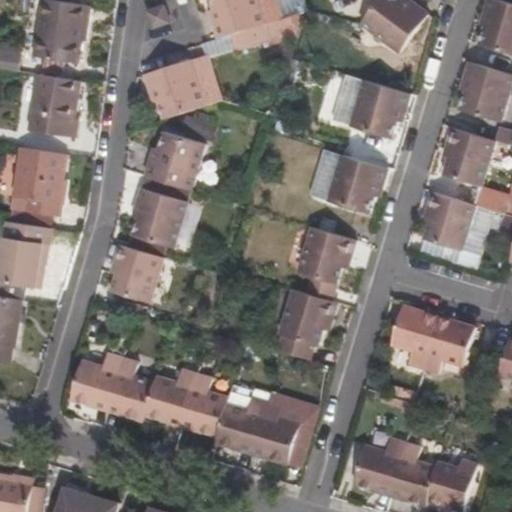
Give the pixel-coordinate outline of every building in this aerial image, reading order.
[(214,23),(219,40),(236,35),(263,26),(264,25),(256,0),(211,0),(214,8),(218,21),(214,23)] [(256,0),(264,25),(279,21),(272,0),(256,0)] [(397,53),(424,14),(415,6),(411,11),(402,3),(397,0),(383,0),(363,27),(397,53)] [(405,0),(403,0),(402,3),(411,11),(415,6),(405,0)] [(511,50),(511,2),(504,0),(483,0),(482,7),(488,9),(484,22),(478,41),(511,50)] [(92,15),(45,7),(37,67),(77,73),(80,48),(82,31),(90,32),(92,15)] [(478,20),(484,22),(488,9),(482,7),(478,20)] [(169,29),(164,11),(150,16),(154,34),(169,29)] [(263,26),(269,42),(301,32),(307,12),(279,21),(264,25),(263,26)] [(263,26),(236,35),(241,51),(269,42),(263,26)] [(87,48),(90,32),(82,31),(80,48),(87,48)] [(0,70),(20,72),(22,46),(0,44),(0,70)] [(511,83),(511,70),(468,57),(463,73),(469,75),(464,89),(459,105),(502,118),(511,83)] [(191,64),(207,108),(221,104),(206,58),(191,64)] [(161,103),(167,121),(207,108),(191,64),(191,63),(147,77),(152,91),(157,89),(161,103)] [(77,73),(37,67),(36,75),(76,82),(77,73)] [(469,75),(463,73),(459,87),(464,89),(469,75)] [(404,90),(366,81),(353,126),(394,138),(399,120),(403,109),(409,110),(410,104),(401,100),(404,90)] [(80,88),(39,82),(30,137),(76,143),(78,128),(75,128),(80,88)] [(156,105),(161,103),(157,89),(152,91),(156,105)] [(405,123),(409,110),(403,109),(399,120),(405,123)] [(483,184),(497,139),(450,125),(445,141),(452,144),(448,155),(442,174),(483,184)] [(152,162),(147,178),(194,191),(209,145),(168,133),(162,150),(159,164),(152,162)] [(441,153),(448,155),(452,144),(445,141),(441,153)] [(156,148),(152,162),(159,164),(162,150),(156,148)] [(67,161),(23,154),(14,216),(61,223),(63,213),(60,213),(63,190),(67,161)] [(390,170),(345,156),(331,203),(371,215),(376,197),(379,184),(386,186),(390,170)] [(379,184),(376,197),(382,199),(386,186),(379,184)] [(145,188),(140,204),(147,206),(143,219),(137,236),(177,248),(191,202),(145,188)] [(464,249),(477,204),(431,190),(426,206),(433,207),(429,220),(424,237),(464,249)] [(147,206),(140,204),(136,217),(143,219),(147,206)] [(423,218),(429,220),(433,207),(426,206),(423,218)] [(54,234),(8,227),(0,280),(0,286),(37,292),(43,251),(52,251),(54,234)] [(315,277),(311,293),(336,300),(345,268),(348,256),(354,258),(359,241),(315,228),(302,274),(315,277)] [(167,259),(123,246),(118,263),(124,264),(120,276),(116,292),(154,304),(167,259)] [(43,251),(37,292),(44,293),(52,251),(43,251)] [(348,256),(345,268),(352,269),(354,258),(348,256)] [(124,264),(118,263),(114,275),(120,276),(124,264)] [(311,293),(297,289),(284,335),(323,345),(328,327),(331,315),(337,317),(341,301),(336,300),(311,293)] [(28,306),(0,301),(0,364),(16,367),(17,353),(20,353),(28,306)] [(408,368),(424,372),(440,321),(403,310),(391,349),(412,354),(408,368)] [(331,315),(328,327),(333,328),(337,317),(331,315)] [(440,321),(424,372),(438,377),(443,363),(462,369),(474,331),(440,321)] [(511,342),(509,342),(499,378),(511,382),(511,342)] [(77,405),(112,415),(127,362),(112,358),(109,371),(87,365),(77,405)] [(127,362),(112,415),(148,426),(150,421),(159,387),(139,380),(142,367),(127,362)] [(150,421),(187,431),(202,380),(185,375),(182,387),(161,381),(159,387),(150,421)] [(202,380),(187,431),(221,441),(230,408),(233,401),(213,395),(215,384),(202,380)] [(408,409),(415,394),(392,384),(385,399),(408,409)] [(221,441),(219,449),(255,459),(271,405),(255,400),(251,415),(230,408),(221,441)] [(271,405),(255,459),(292,469),(300,440),(301,437),(303,430),(284,425),(288,410),(271,405)] [(301,437),(300,440),(308,443),(311,434),(302,432),(301,437)] [(354,488),(392,499),(408,446),(390,441),(386,455),(366,449),(354,488)] [(408,446),(392,499),(426,509),(427,504),(437,470),(417,464),(421,450),(408,446)] [(437,470),(427,504),(457,511),(464,511),(478,468),(462,463),(459,473),(439,466),(437,470)] [(18,487),(0,483),(0,488),(37,494),(38,489),(18,485),(18,487)] [(0,511),(34,511),(37,496),(37,494),(0,488),(0,511)] [(41,511),(44,498),(37,496),(34,511),(41,511)] [(93,511),(95,505),(68,497),(63,511),(93,511)]
